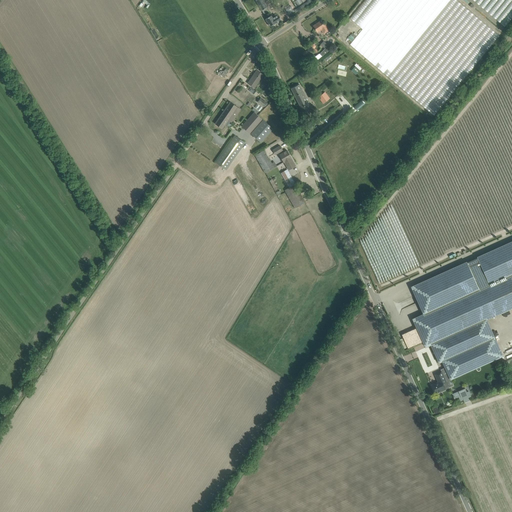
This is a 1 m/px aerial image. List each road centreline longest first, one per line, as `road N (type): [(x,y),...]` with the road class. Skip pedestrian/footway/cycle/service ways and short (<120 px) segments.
road 1 (tertiary): [(469,511),(262,43)]
road 2 (unknown): [(386,286),(511,227)]
